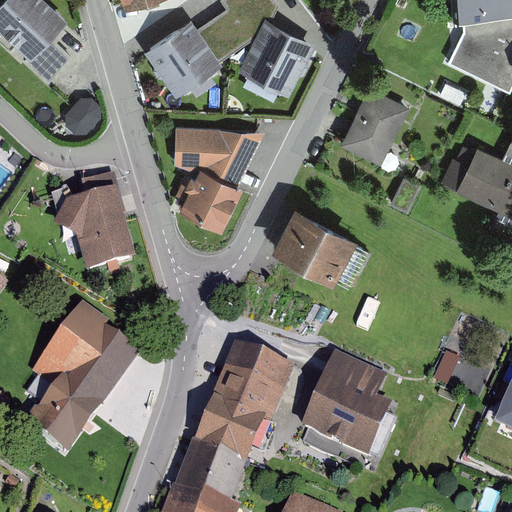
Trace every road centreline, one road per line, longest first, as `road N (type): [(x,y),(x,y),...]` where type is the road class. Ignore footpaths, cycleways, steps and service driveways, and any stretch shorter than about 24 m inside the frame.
road 1 (residential): [(369,0),(236,266),(198,289)]
road 2 (residential): [(198,289),(175,409),(139,511)]
road 3 (residential): [(198,289),(173,259),(140,143)]
road 4 (residential): [(140,143),(58,157),(0,109)]
road 5 (residential): [(140,143),(99,0)]
